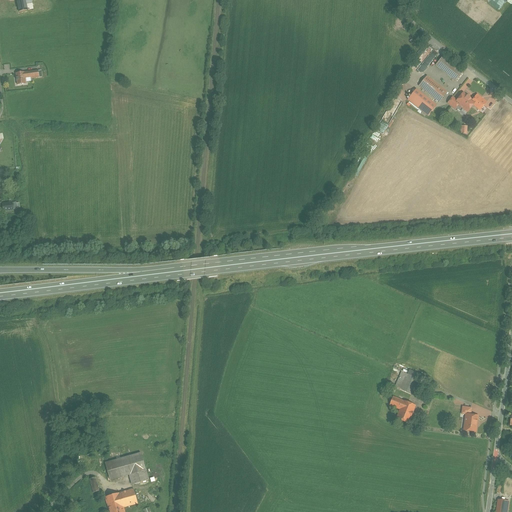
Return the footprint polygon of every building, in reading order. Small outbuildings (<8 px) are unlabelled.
[(19,0),(17,1),(19,11),(27,10),(26,4),(33,3),(32,0),(19,0)] [(423,59),(425,60),(431,52),(427,50),(421,58),(423,59)] [(462,73),(443,57),(436,65),(456,81),(462,73)] [(25,72),(16,73),(18,85),(26,84),(26,78),(25,72)] [(447,92),(427,76),(419,86),(439,102),(447,92)] [(437,106),(417,90),(409,101),(429,117),(437,106)] [(467,96),(464,93),(457,101),(456,103),(458,105),(467,112),(475,103),(470,99),(470,98),(468,96),(467,96)] [(457,101),(453,98),(449,103),(455,109),(458,105),(456,103),(457,101)] [(385,135),(394,115),(385,112),(377,131),(385,135)] [(18,202),(3,205),(4,210),(17,208),(19,208),(18,202)] [(418,379),(402,372),(395,387),(411,394),(418,379)] [(404,401),(393,397),(390,406),(393,407),(400,410),(404,401)] [(416,406),(404,401),(400,410),(397,419),(409,424),(416,406)] [(472,408),(463,407),(462,414),(466,415),(466,414),(471,415),(472,408)] [(471,415),(466,414),(466,415),(465,419),(467,420),(466,430),(476,432),(478,416),(471,415)] [(113,461),(106,463),(111,480),(130,475),(146,470),(141,453),(123,458),(113,461)] [(146,470),(130,475),(133,485),(149,480),(146,470)] [(96,477),(90,479),(96,492),(101,489),(96,477)] [(128,491),(105,497),(108,508),(123,503),(124,507),(132,505),(128,491)] [(504,511),(506,501),(498,500),(496,511),(504,511)] [(123,503),(108,508),(109,511),(125,511),(124,507),(123,503)]
